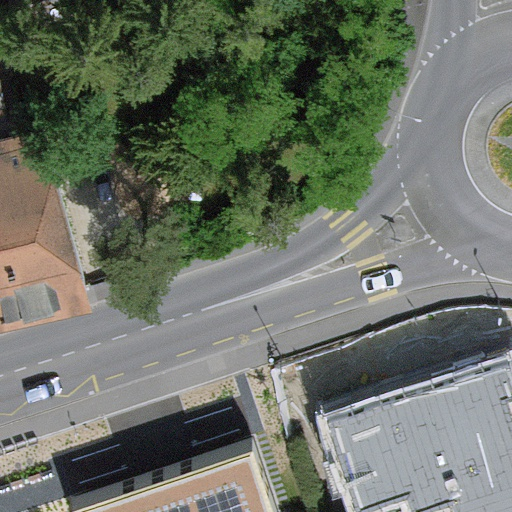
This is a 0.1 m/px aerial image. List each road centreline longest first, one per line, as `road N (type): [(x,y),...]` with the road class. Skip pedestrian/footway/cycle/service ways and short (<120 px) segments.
road 1 (secondary): [(447,212),(285,282),(0,374)]
road 2 (secondary): [(451,81),(433,111),(426,146),(447,212)]
